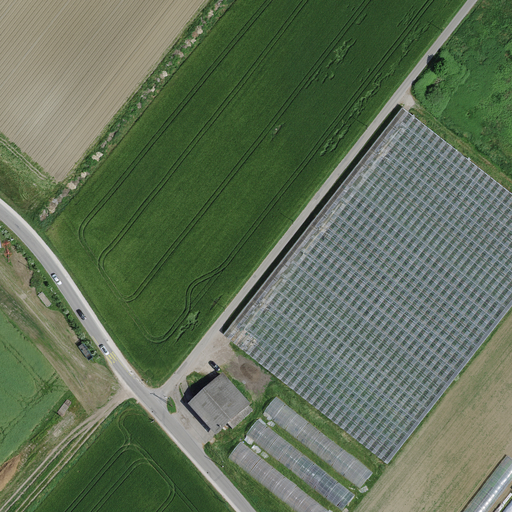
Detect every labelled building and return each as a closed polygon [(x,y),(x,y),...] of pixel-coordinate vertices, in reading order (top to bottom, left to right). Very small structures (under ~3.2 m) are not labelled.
[(224,333),(387,462),(511,304),(511,192),(402,106),(224,333)] [(222,373),(191,402),(219,432),(250,404),(222,373)] [(276,398),(265,414),(364,486),(376,470),(276,398)] [(346,508),(358,492),(258,421),(247,437),(346,508)] [(301,511),(335,511),(241,443),(229,459),(301,511)] [(487,511),(511,479),(511,455),(508,453),(463,511),(487,511)] [(511,511),(511,500),(503,511),(511,511)]
